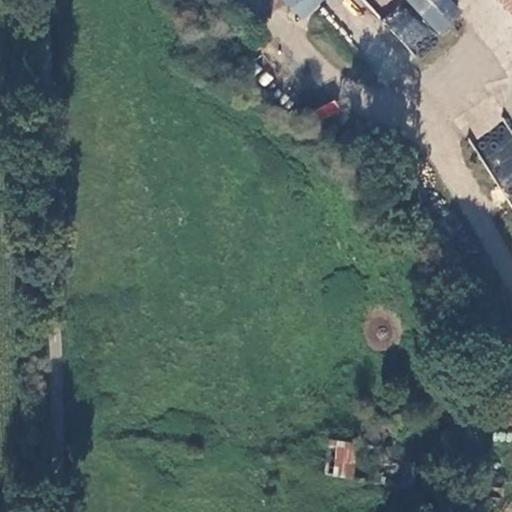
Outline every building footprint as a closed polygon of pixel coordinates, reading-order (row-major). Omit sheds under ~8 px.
[(287,0),(304,16),(319,0),(287,0)] [(405,0),(439,35),(464,11),(453,0),(405,0)] [(511,0),(490,0),(511,29),(511,0)] [(381,22),(417,57),(437,37),(401,2),(381,22)] [(511,120),(501,129),(511,144),(511,120)] [(401,451),(404,433),(405,426),(364,421),(360,446),(401,451)] [(448,459),(451,440),(404,433),(401,451),(360,446),(331,442),(326,478),(413,490),(418,455),(448,459)] [(443,494),(448,459),(418,455),(413,490),(443,494)]
